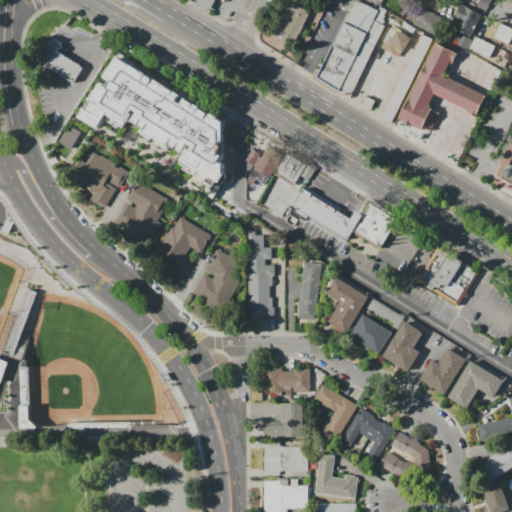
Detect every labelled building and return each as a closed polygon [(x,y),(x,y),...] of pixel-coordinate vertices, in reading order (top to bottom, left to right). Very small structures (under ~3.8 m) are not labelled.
[(194,0),(215,0),(210,11),(193,2),(194,0)] [(358,0),(363,0),(381,9),(341,91),(319,81),(358,0)] [(480,0),(491,0),(486,10),(477,6),(480,0)] [(482,15),(468,39),(448,28),(462,3),(482,15)] [(296,45),(312,14),(292,4),(277,35),(296,45)] [(420,8),(439,19),(431,34),(412,23),(420,8)] [(499,23),(511,29),(511,36),(507,45),(491,37),(499,23)] [(402,29),(417,38),(409,52),(401,47),(397,54),(384,47),(391,36),(396,39),(402,29)] [(426,33),(436,38),(396,122),(385,117),(426,33)] [(454,43),(466,49),(470,39),(458,33),(454,43)] [(503,66),(509,53),(474,36),(468,49),(503,66)] [(490,95),(480,115),(441,95),(436,107),(444,111),(432,136),(400,120),(438,42),(460,53),(449,75),(490,95)] [(57,53),(68,59),(84,69),(75,84),(60,74),(48,67),(57,53)] [(135,63),(136,61),(146,67),(145,69),(178,90),(180,88),(202,101),(200,103),(216,113),(201,138),(151,107),(148,111),(115,90),(122,78),(119,76),(122,71),(120,70),(125,63),(127,64),(130,60),(135,63)] [(192,169),(189,166),(169,153),(165,153),(168,150),(179,133),(180,128),(182,131),(203,143),(207,145),(204,148),(193,165),(192,169)] [(120,138),(125,129),(146,142),(141,151),(120,138)] [(70,148),(75,139),(64,132),(58,141),(70,148)] [(141,151),(146,142),(161,151),(156,160),(141,151)] [(270,147),(286,156),(271,179),(256,170),(270,147)] [(511,149),(511,180),(500,175),(511,149)] [(255,150),(262,154),(255,165),(248,161),(255,150)] [(94,152),(132,176),(115,204),(77,180),(94,152)] [(290,153),(319,170),(312,181),(303,176),(297,186),(277,175),(290,153)] [(168,200),(143,241),(116,224),(128,204),(137,209),(139,205),(128,198),(139,182),(168,200)] [(309,187),(363,220),(351,242),(310,217),(307,221),(293,213),(309,187)] [(357,231),(374,205),(401,222),(385,248),(357,231)] [(182,218),(212,236),(201,254),(190,247),(185,255),(195,261),(183,279),(155,262),(182,218)] [(248,230),(256,230),(256,236),(263,236),(263,248),(271,248),(271,260),(263,260),(263,266),(272,266),(272,320),(247,319),(248,230)] [(442,247),(483,273),(461,307),(420,282),(442,247)] [(218,249),(240,263),(212,310),(190,296),(203,274),(212,280),(214,276),(205,270),(218,249)] [(315,319),(299,318),(302,264),(319,265),(315,319)] [(368,299),(346,335),(329,325),(341,304),(325,294),(334,279),(368,299)] [(394,327),(365,310),(371,299),(401,317),(394,327)] [(363,316),(391,334),(377,355),(349,337),(363,316)] [(404,322),(422,334),(413,349),(417,352),(405,373),(381,358),(404,322)] [(466,361),(444,396),(420,381),(433,359),(440,364),(448,350),(466,361)] [(470,362),(502,381),(492,398),(479,390),(467,410),(448,398),(470,362)] [(309,370),(309,397),(264,396),(264,370),(309,370)] [(323,385),(357,406),(335,442),(321,433),(333,413),(313,400),(323,385)] [(511,434),(481,441),(478,425),(511,418),(511,409),(509,397),(511,396),(511,434)] [(300,404),(300,439),(265,438),(265,423),(280,423),(280,404),(300,404)] [(360,409),(395,431),(372,468),(359,460),(372,440),(361,433),(349,452),(338,445),(360,409)] [(400,433),(412,441),(403,455),(391,446),(400,433)] [(307,471),(287,471),(287,477),(264,477),(264,442),(279,442),(279,446),(307,446),(307,471)] [(511,469),(493,482),(482,464),(511,445),(511,469)] [(388,452),(401,460),(391,476),(378,468),(388,452)] [(356,501),(314,494),(320,455),(335,457),(332,478),(344,480),(344,476),(359,478),(356,501)] [(307,510),(276,510),(276,511),(263,511),(263,481),(279,481),(279,485),(307,485),(307,510)] [(509,510),(502,511),(488,511),(482,491),(501,485),(509,510)] [(314,511),(315,503),(355,503),(355,511),(314,511)]
